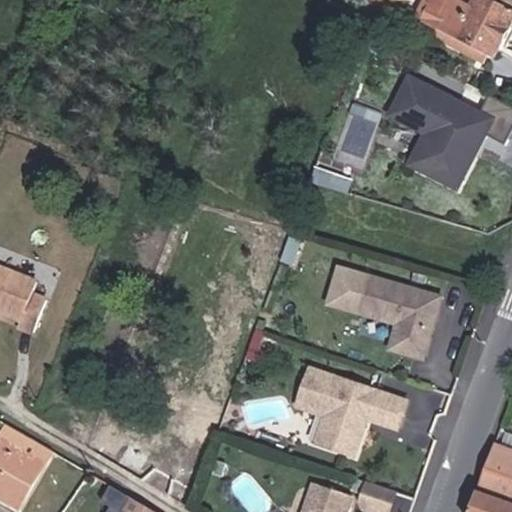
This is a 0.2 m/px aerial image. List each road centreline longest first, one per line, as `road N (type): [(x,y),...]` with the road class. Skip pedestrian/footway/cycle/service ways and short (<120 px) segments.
road 1 (track): [(0,399),(186,511)]
road 2 (tertiary): [(511,320),(446,511)]
